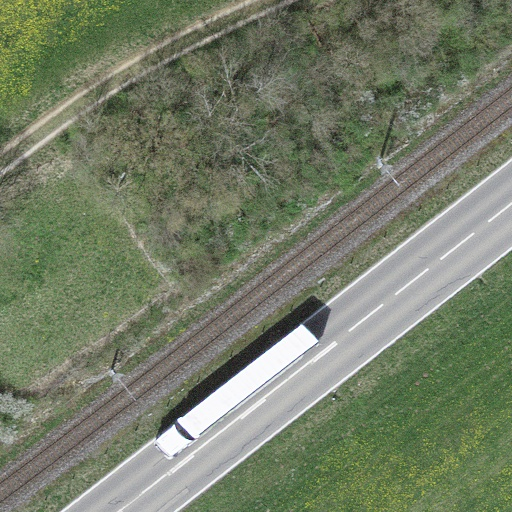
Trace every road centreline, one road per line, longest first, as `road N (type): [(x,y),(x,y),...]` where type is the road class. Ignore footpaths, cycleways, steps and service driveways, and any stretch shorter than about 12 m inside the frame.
road 1 (primary): [(511,212),(129,511)]
road 2 (track): [(257,0),(135,55),(0,153)]
